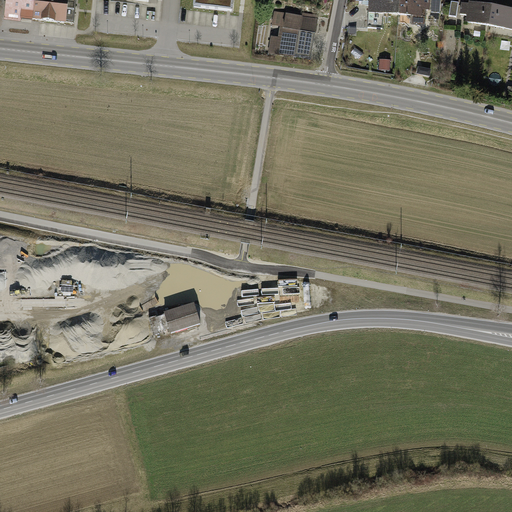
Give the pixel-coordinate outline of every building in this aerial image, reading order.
[(4,0),(1,25),(30,29),(31,21),(62,26),(65,0),(4,0)] [(438,1),(426,0),(368,0),(367,15),(422,20),(423,12),(437,14),(438,1)] [(454,2),(451,17),(458,18),(461,3),(454,2)] [(511,11),(462,3),(459,24),(511,32),(511,11)] [(310,61),(318,20),(282,14),(278,36),(271,35),(268,54),(310,61)] [(193,304),(162,314),(168,334),(199,324),(193,304)]
